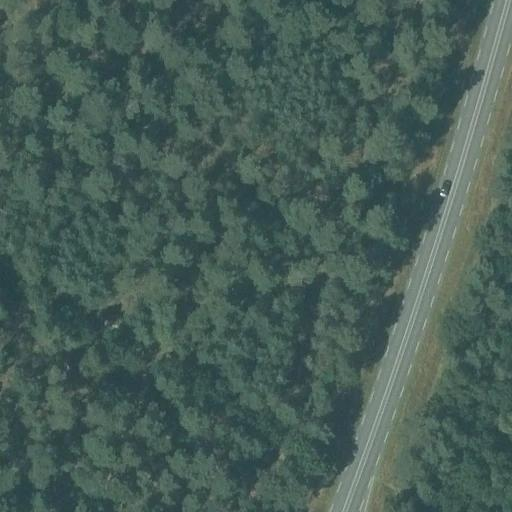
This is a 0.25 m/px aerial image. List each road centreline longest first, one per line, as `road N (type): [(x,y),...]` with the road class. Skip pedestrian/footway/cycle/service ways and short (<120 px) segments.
road 1 (primary): [(504,0),(434,242),(342,511)]
road 2 (track): [(0,270),(150,354)]
